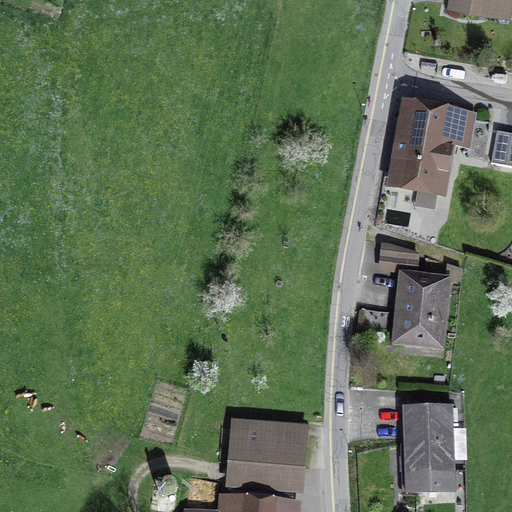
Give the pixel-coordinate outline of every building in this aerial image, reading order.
[(450,0),(449,5),(479,11),(480,5),(510,10),(511,0),(450,0)] [(446,150),(447,145),(468,149),(473,120),(409,109),(396,185),(438,192),(442,171),(448,172),(452,151),(446,150)] [(511,135),(497,132),(491,164),(511,168),(511,135)] [(511,180),(464,173),(460,198),(511,205),(511,180)] [(414,274),(417,255),(383,246),(380,271),(414,274)] [(404,279),(397,340),(439,345),(445,283),(404,279)] [(450,408),(405,409),(408,473),(405,473),(406,495),(422,494),(422,490),(453,488),(450,408)] [(300,435),(239,430),(237,466),(297,471),(300,435)]
